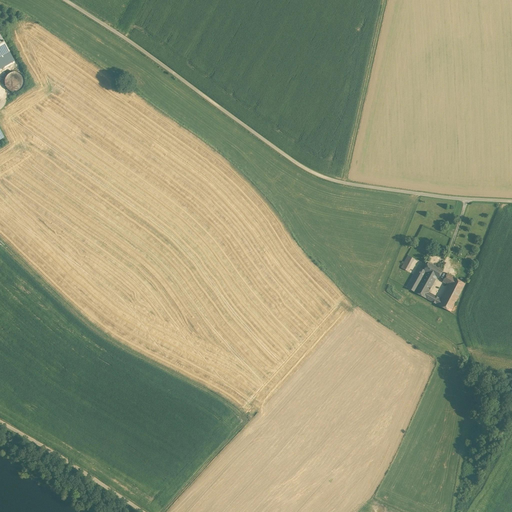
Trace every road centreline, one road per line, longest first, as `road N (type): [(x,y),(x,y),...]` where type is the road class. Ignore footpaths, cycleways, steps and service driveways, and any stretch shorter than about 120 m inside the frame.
road 1 (unclassified): [(511,200),(399,190),(310,170),(68,0)]
road 2 (unclassified): [(0,423),(143,511)]
